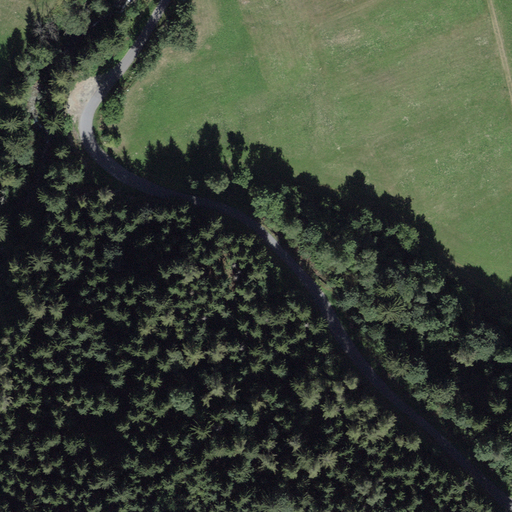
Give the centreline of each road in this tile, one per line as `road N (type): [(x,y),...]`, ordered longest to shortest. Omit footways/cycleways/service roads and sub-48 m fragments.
road 1 (unclassified): [(97,155),(255,225),(366,368),(511,508)]
road 2 (unclassified): [(165,0),(85,124)]
